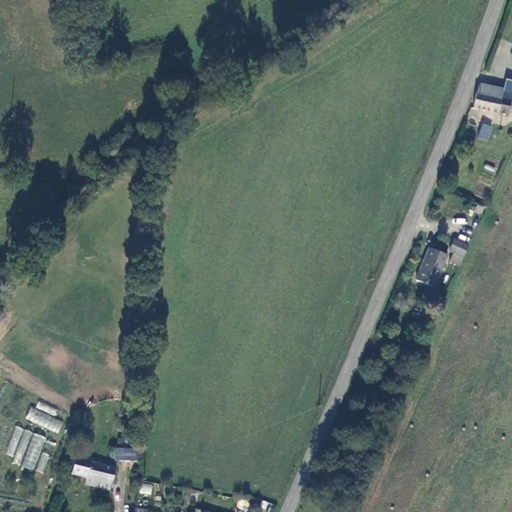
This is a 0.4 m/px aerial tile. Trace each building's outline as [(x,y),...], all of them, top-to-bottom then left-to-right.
[(503,88),(479,85),(473,111),(507,116),(508,109),(511,109),(511,80),(507,79),(503,88)] [(482,122),(477,137),(488,141),(493,126),(482,122)] [(464,256),(469,244),(453,238),(449,251),(464,256)] [(433,288),(448,254),(429,246),(414,279),(433,288)] [(55,415),(57,409),(38,402),(36,408),(55,415)] [(59,432),(63,420),(30,408),(25,420),(59,432)] [(34,471),(45,437),(15,427),(6,454),(21,459),(19,466),(34,471)] [(137,447),(137,439),(117,439),(117,447),(137,447)] [(132,464),(132,452),(115,451),(114,464),(132,464)] [(42,452),(36,471),(43,473),(49,454),(42,452)] [(113,489),(116,474),(88,467),(89,464),(73,460),(69,477),(87,482),(113,489)] [(111,496),(113,489),(87,482),(85,489),(111,496)] [(140,483),(139,494),(151,494),(152,484),(140,483)]
